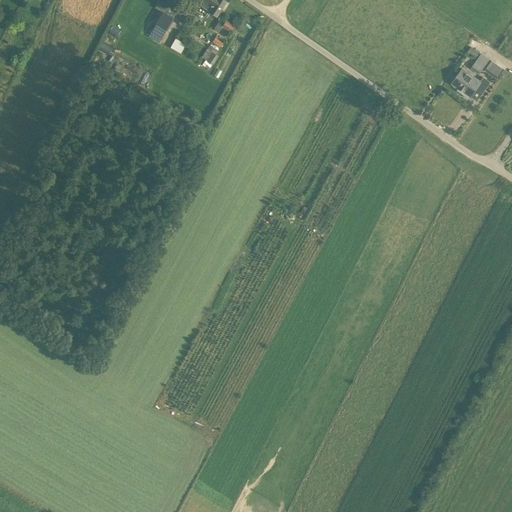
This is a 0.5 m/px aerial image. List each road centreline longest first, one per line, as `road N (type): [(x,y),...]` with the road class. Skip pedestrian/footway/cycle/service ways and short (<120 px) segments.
road 1 (unclassified): [(511,178),(249,0)]
road 2 (track): [(270,14),(209,128)]
